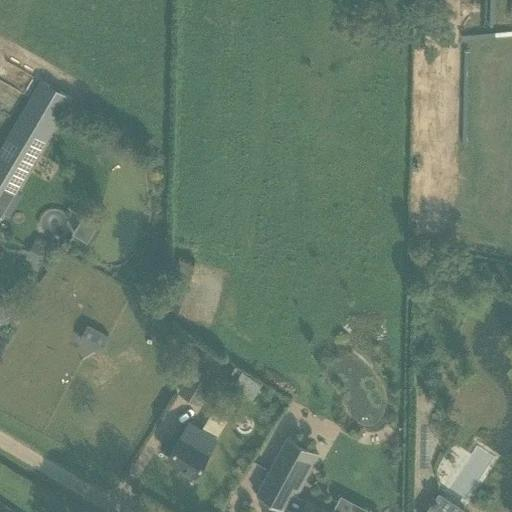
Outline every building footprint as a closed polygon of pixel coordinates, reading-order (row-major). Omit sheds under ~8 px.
[(0,218),(2,216),(60,117),(66,106),(71,98),(41,80),(36,88),(29,99),(0,148),(0,218)] [(84,216),(74,233),(87,241),(97,224),(84,216)] [(34,241),(25,257),(36,263),(45,247),(34,241)] [(195,262),(179,256),(158,320),(174,325),(195,262)] [(231,262),(226,272),(255,284),(259,274),(231,262)] [(76,344),(101,350),(105,331),(81,325),(76,344)] [(206,333),(203,343),(225,350),(228,340),(206,333)] [(202,359),(199,357),(178,392),(199,404),(220,370),(218,368),(223,359),(208,349),(202,359)] [(240,373),(233,391),(253,399),(260,380),(240,373)] [(188,424),(178,441),(168,458),(184,468),(181,473),(190,479),(193,474),(195,474),(216,440),(188,424)] [(288,438),(257,496),(283,510),(285,507),(294,511),(328,511),(292,493),(314,452),(288,438)] [(438,492),(424,511),(466,511),(467,511),(438,492)]
